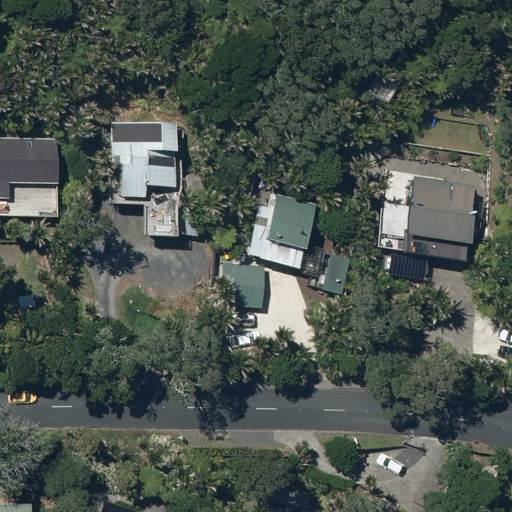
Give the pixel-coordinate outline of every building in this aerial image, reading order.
[(156,179),(161,117),(101,112),(96,161),(100,162),(98,187),(123,190),(125,176),(156,179)] [(0,176),(43,177),(44,136),(0,134),(0,176)] [(198,137),(192,182),(231,187),(229,204),(252,208),(260,146),(198,137)] [(387,171),(377,248),(466,259),(468,244),(473,244),(477,215),(471,214),(475,186),(443,181),(444,178),(387,171)] [(245,231),(249,232),(243,251),(284,265),(306,203),(260,188),(245,231)] [(163,199),(162,224),(182,233),(189,233),(190,200),(163,199)] [(321,256),(314,278),(333,284),(339,261),(321,256)] [(215,259),(210,299),(251,303),(256,264),(215,259)] [(422,486),(476,490),(477,474),(493,476),(495,447),(425,442),(422,486)] [(49,465),(0,460),(0,484),(47,489),(49,465)] [(89,511),(95,495),(64,485),(55,511),(89,511)] [(0,511),(12,511),(12,497),(0,497),(0,511)] [(138,511),(109,501),(104,511),(138,511)]
